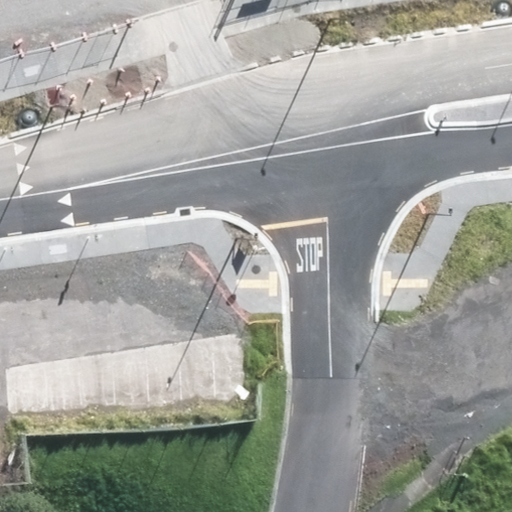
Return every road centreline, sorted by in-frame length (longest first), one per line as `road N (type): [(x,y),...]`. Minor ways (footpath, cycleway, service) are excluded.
road 1 (residential): [(0,197),(316,141)]
road 2 (residential): [(316,141),(405,86),(511,65)]
road 3 (residential): [(511,147),(407,154),(316,141)]
